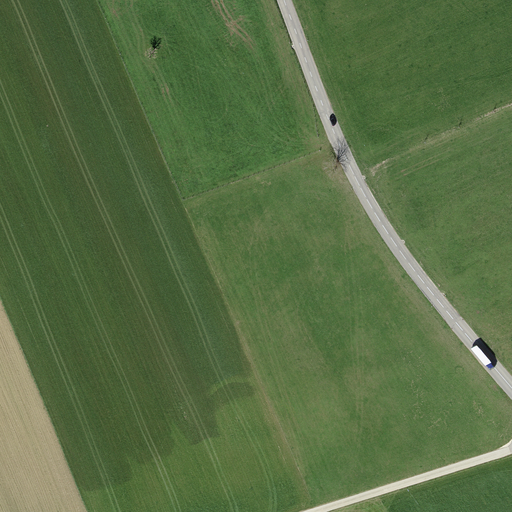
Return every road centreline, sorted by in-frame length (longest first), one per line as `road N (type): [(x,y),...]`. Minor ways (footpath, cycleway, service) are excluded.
road 1 (tertiary): [(281,0),(342,159),(376,219),(511,391)]
road 2 (track): [(317,511),(511,447)]
